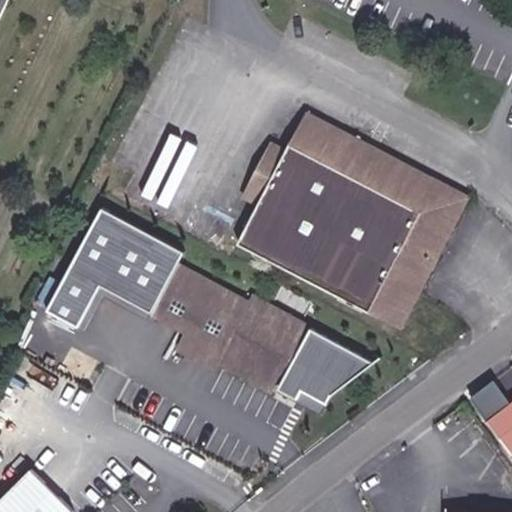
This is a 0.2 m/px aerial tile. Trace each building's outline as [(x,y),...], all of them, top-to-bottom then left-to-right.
[(0,0),(0,17),(8,0),(0,0)] [(287,150),(258,206),(239,243),(401,328),(470,196),(307,112),(287,150)] [(241,197),(258,206),(287,150),(271,141),(241,197)] [(299,324),(250,299),(250,301),(177,263),(152,312),(188,331),(180,346),(216,366),(218,363),(221,355),(270,381),(299,324)] [(253,293),(250,299),(299,324),(270,381),(221,355),(218,363),(271,391),(307,322),(253,293)] [(511,403),(487,422),(511,455),(511,403)] [(0,511),(73,511),(74,511),(32,469),(0,501),(0,511)]
